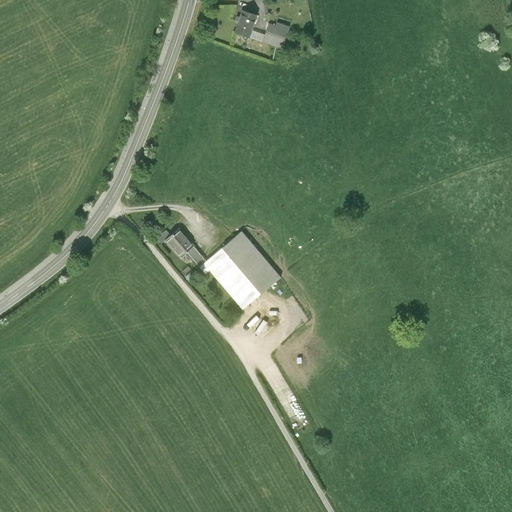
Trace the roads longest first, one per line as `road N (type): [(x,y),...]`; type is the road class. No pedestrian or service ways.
road 1 (track): [(331,511),(240,353),(157,252),(106,206)]
road 2 (tertiary): [(188,0),(120,184),(88,232),(0,306)]
